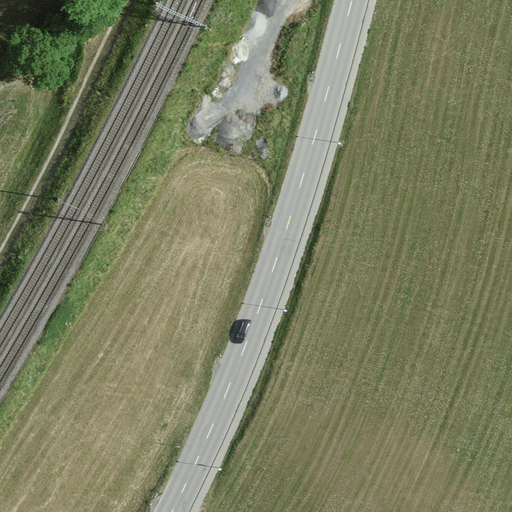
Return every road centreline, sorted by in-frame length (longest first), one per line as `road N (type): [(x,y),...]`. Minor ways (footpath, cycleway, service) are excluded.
road 1 (tertiary): [(174,511),(244,356),(352,0)]
road 2 (track): [(130,0),(45,189),(0,261)]
